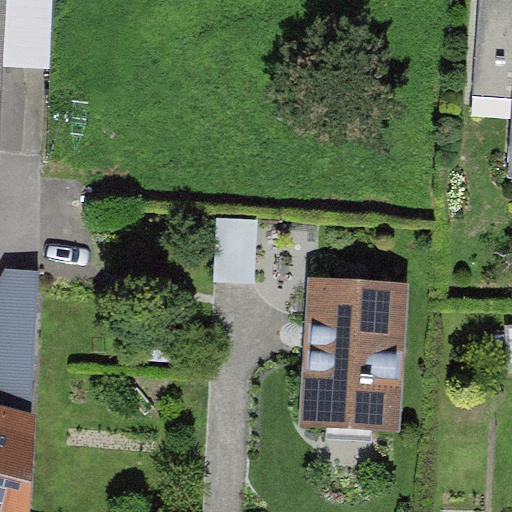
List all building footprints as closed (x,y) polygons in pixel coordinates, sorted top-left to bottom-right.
[(10,0),(0,0),(0,136),(4,137),(10,0)] [(242,249),(238,270),(255,274),(265,219),(229,213),(223,246),(242,249)] [(0,386),(32,391),(46,270),(3,265),(0,288),(0,386)] [(408,431),(408,286),(309,286),(309,431),(408,431)] [(12,511),(34,433),(0,423),(0,511),(12,511)]
